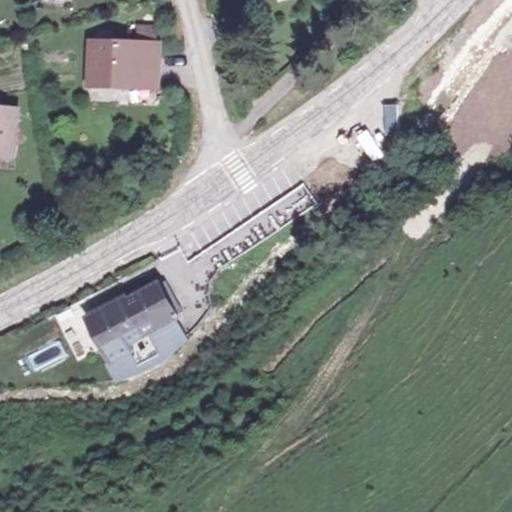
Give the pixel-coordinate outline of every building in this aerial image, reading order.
[(232,0),(211,7),(218,33),(251,23),(244,0),(232,0)] [(143,19),(142,38),(161,39),(162,21),(143,19)] [(95,35),(92,77),(160,81),(164,40),(161,39),(142,38),(95,35)] [(14,102),(0,100),(0,145),(11,147),(14,102)] [(164,270),(94,311),(121,353),(138,343),(134,336),(185,305),(164,270)]
